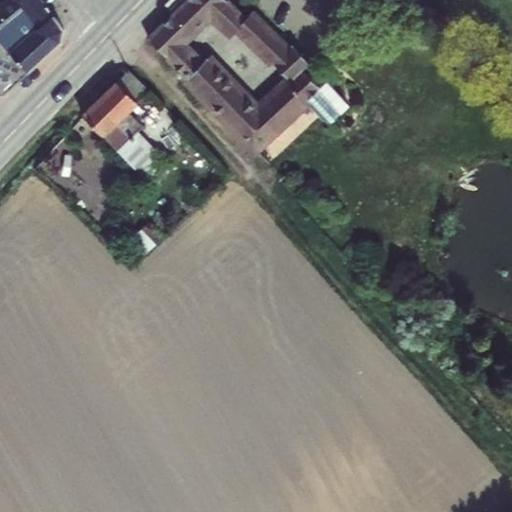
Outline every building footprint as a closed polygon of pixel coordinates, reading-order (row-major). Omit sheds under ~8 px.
[(0,90),(58,38),(59,27),(39,0),(3,0),(6,3),(0,7),(0,90)] [(163,0),(123,38),(224,148),(277,100),(291,87),(273,68),(257,82),(227,108),(180,58),(175,62),(154,40),(183,14),(203,35),(208,30),(238,61),(253,47),(223,16),(217,21),(197,0),(163,0)] [(253,47),(238,61),(257,82),(273,68),(277,63),(258,43),(253,47)] [(117,91),(102,76),(58,120),(88,150),(107,132),(113,126),(97,109),(117,91)] [(291,87),(277,100),(299,126),(314,112),(291,87)] [(107,132),(88,150),(116,178),(135,161),(107,132)]
